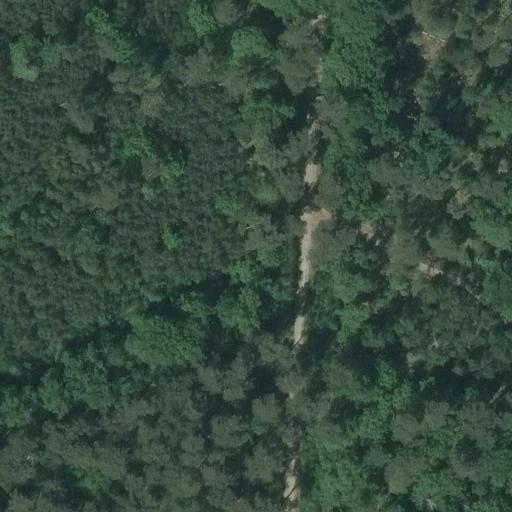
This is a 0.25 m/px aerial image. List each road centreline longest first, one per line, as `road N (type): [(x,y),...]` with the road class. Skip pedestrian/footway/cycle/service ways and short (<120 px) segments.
road 1 (track): [(291,511),(307,233)]
road 2 (unknown): [(307,233),(511,322)]
road 3 (track): [(314,17),(307,233)]
